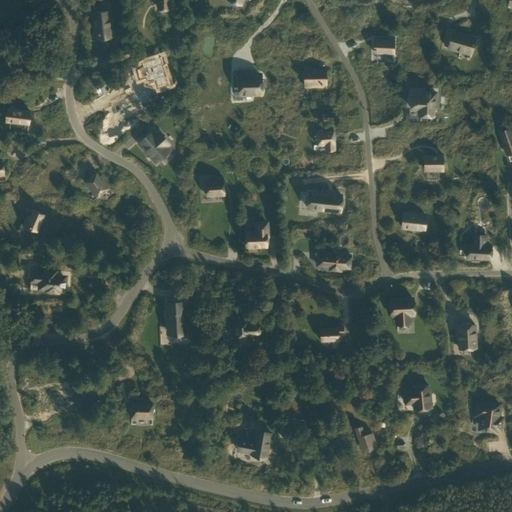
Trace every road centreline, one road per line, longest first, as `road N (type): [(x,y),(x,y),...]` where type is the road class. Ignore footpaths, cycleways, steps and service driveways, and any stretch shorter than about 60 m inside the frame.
road 1 (tertiary): [(29,468),(47,456),(86,452),(234,494),(296,502),(511,463)]
road 2 (unclassified): [(29,468),(13,389),(25,350),(108,332),(169,252)]
road 3 (unclassified): [(169,252),(171,226),(152,189),(86,141),(78,126),(77,27),(60,0)]
road 4 (unclassified): [(383,279),(364,92),(309,0)]
road 5 (unclassified): [(383,279),(343,297),(169,252)]
road 6 (unclassified): [(511,274),(383,279)]
